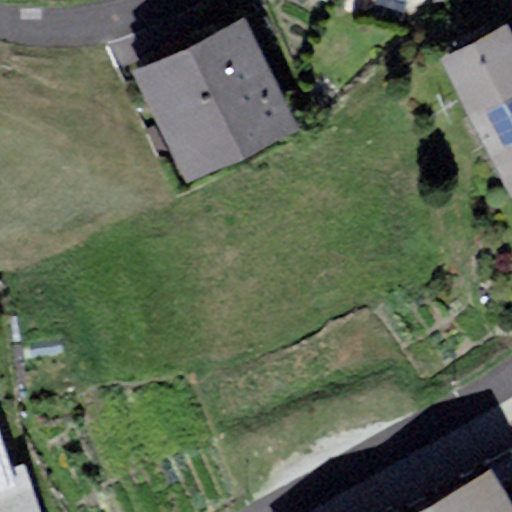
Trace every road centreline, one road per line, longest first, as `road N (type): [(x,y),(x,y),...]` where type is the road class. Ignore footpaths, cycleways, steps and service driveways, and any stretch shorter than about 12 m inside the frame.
road 1 (residential): [(511,388),(287,511)]
road 2 (residential): [(0,25),(49,38),(138,23),(167,0)]
